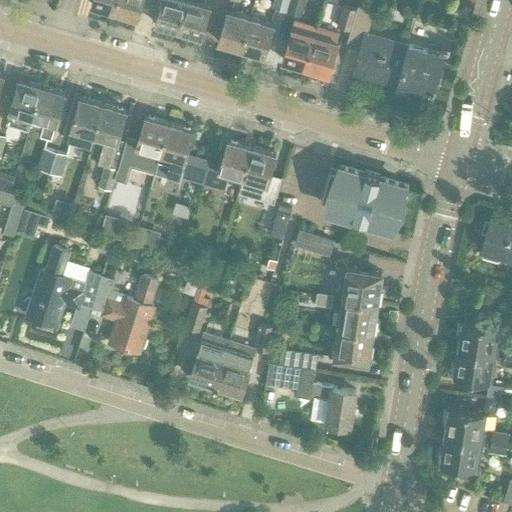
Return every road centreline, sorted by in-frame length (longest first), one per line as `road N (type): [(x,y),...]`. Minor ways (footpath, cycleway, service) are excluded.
road 1 (residential): [(0,364),(397,485)]
road 2 (tertiary): [(457,158),(59,45)]
road 3 (secondary): [(397,485),(429,266),(457,158)]
road 4 (secondary): [(457,158),(501,0)]
